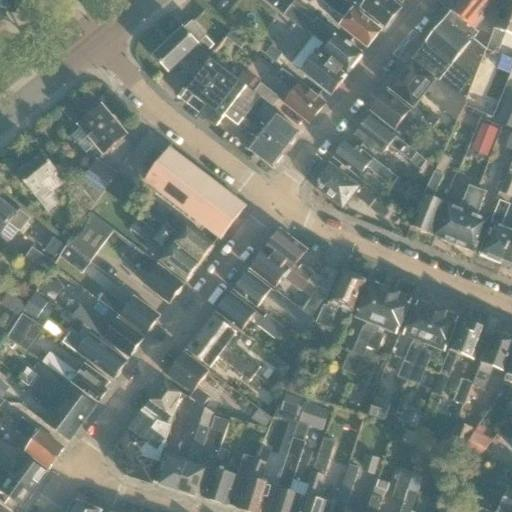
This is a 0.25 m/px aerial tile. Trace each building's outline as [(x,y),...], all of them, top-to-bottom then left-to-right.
[(0,0),(0,24),(15,2),(22,7),(26,0),(0,0)] [(368,47),(382,30),(343,0),(320,0),(329,6),(346,20),(341,26),(368,47)] [(386,28),(402,8),(392,0),(368,0),(361,9),(386,28)] [(459,61),(478,76),(488,50),(474,39),(479,33),(476,30),(484,20),(481,18),(495,1),(493,0),(461,0),(444,21),(471,45),(459,61)] [(511,0),(507,0),(483,65),(491,68),(496,54),(498,54),(502,45),(511,49),(511,0)] [(363,54),(317,20),(318,18),(295,1),(284,16),(306,33),(307,33),(314,38),(293,64),(301,71),(299,72),(332,96),(344,81),(343,80),(347,75),(363,54)] [(411,111),(419,117),(434,128),(439,121),(424,110),(425,109),(419,103),(428,91),(433,95),(430,99),(458,122),(469,105),(468,104),(478,76),(459,61),(471,45),(444,21),(425,45),(413,60),(413,59),(389,89),(413,109),(411,111)] [(215,46),(207,38),(200,30),(191,38),(184,30),(155,58),(170,74),(170,73),(184,87),(200,70),(192,61),(188,65),(184,60),(199,47),(198,46),(202,43),(210,51),(215,46)] [(276,63),(282,54),(272,46),(265,55),(276,63)] [(217,127),(225,117),(247,88),(211,61),(182,100),(217,127)] [(310,124),(321,110),(319,108),(324,102),(282,70),(276,78),(287,87),(285,90),(290,94),(285,100),(287,102),(285,105),(310,124)] [(239,78),(254,90),(260,82),(248,74),(247,76),(243,73),(239,78)] [(260,99),(265,103),(273,108),(280,99),(261,85),(254,94),(260,99)] [(245,119),(250,112),(253,108),(260,99),(254,94),(247,88),(225,117),(255,139),(247,149),(275,170),(289,152),(245,119)] [(411,111),(386,92),(371,112),(396,131),(406,118),(430,137),(436,129),(434,128),(419,117),(411,111),(411,110),(411,111)] [(511,128),(511,98),(508,97),(497,122),(511,128)] [(258,112),(265,103),(260,99),(253,108),(258,112)] [(99,109),(96,106),(87,114),(90,117),(80,126),(83,130),(73,138),(87,155),(97,146),(105,156),(128,136),(102,106),(99,109)] [(264,127),(260,124),(262,121),(250,112),(245,119),(289,152),(302,135),(274,114),(264,127)] [(435,167),(370,117),(365,124),(362,124),(357,130),(358,133),(356,136),(382,156),(390,146),(421,170),(419,172),(428,179),(433,173),(432,171),(435,167)] [(495,127),(483,123),(477,138),(488,143),(495,127)] [(498,145),(511,150),(511,134),(504,131),(498,145)] [(373,160),(348,141),(334,159),(359,178),(367,168),(392,187),(399,179),(373,159),(373,160)] [(169,148),(163,157),(154,150),(150,150),(139,164),(140,168),(149,175),(144,181),(221,239),(246,206),(169,148)] [(66,183),(43,154),(29,166),(25,164),(19,169),(21,172),(18,175),(49,213),(65,199),(58,190),(66,183)] [(443,156),(435,172),(444,176),(451,160),(443,156)] [(80,183),(97,204),(117,175),(99,162),(80,183)] [(376,200),(360,187),(330,165),(315,184),(315,188),(343,210),(353,196),(370,209),(376,200)] [(500,194),(511,199),(511,170),(510,170),(500,194)] [(432,236),(445,203),(433,199),(438,191),(437,191),(444,176),(435,172),(424,196),(411,228),(420,231),(421,233),(429,234),(432,236)] [(87,218),(97,204),(80,183),(79,182),(67,192),(73,201),(69,204),(72,207),(76,204),(87,218)] [(403,182),(396,190),(406,198),(413,189),(404,182),(403,182)] [(455,245),(478,189),(470,186),(464,201),(463,201),(460,209),(449,205),(436,237),(439,238),(445,242),(448,242),(455,245)] [(476,253),(489,221),(478,216),(481,208),(487,193),(478,189),(455,245),(463,248),(464,250),(471,251),(476,253)] [(370,209),(383,219),(390,211),(376,200),(370,209)] [(0,234),(9,242),(17,232),(23,237),(32,226),(28,223),(31,220),(20,211),(17,216),(0,202),(0,234)] [(511,237),(511,231),(500,227),(509,205),(500,202),(492,219),(492,224),(480,255),(490,259),(492,261),(501,265),(511,237)] [(158,230),(164,223),(167,219),(153,208),(144,219),(158,230)] [(68,246),(90,263),(115,232),(92,214),(68,246)] [(138,220),(130,230),(147,244),(156,233),(142,222),(138,220)] [(165,224),(160,232),(200,264),(207,256),(209,256),(213,250),(213,248),(214,246),(186,224),(176,237),(172,234),(175,231),(165,224)] [(250,270),(276,289),(284,277),(303,291),(303,290),(309,295),(314,288),(329,299),(338,273),(326,269),(318,278),(298,263),(307,251),(280,230),(250,270)] [(200,264),(160,232),(153,240),(162,247),(165,244),(168,247),(158,260),(186,282),(188,280),(191,279),(195,274),(195,271),(200,264)] [(511,237),(501,265),(511,269),(511,268),(511,237)] [(122,257),(138,269),(140,267),(151,276),(144,285),(170,304),(177,296),(179,295),(183,291),(182,289),(185,286),(132,245),(122,257)] [(60,257),(80,272),(82,274),(90,263),(68,246),(60,257)] [(23,262),(47,278),(56,264),(32,248),(23,262)] [(276,294),(248,273),(242,281),(238,284),(236,288),(234,291),(258,309),(267,297),(310,330),(316,323),(277,293),(276,294)] [(359,277),(354,277),(343,273),(329,307),(325,306),(318,324),(331,329),(340,307),(355,313),(367,283),(365,282),(359,277)] [(40,291),(54,302),(64,289),(50,278),(40,291)] [(368,348),(392,291),(384,288),(377,284),(374,284),(371,283),(357,318),(368,323),(366,327),(365,327),(353,355),(362,359),(364,359),(369,348),(368,348)] [(128,306),(114,295),(99,284),(93,291),(101,297),(99,300),(147,336),(149,333),(154,330),(155,325),(161,317),(135,297),(128,306)] [(402,295),(392,291),(368,348),(369,348),(379,352),(385,335),(381,334),(383,329),(399,335),(414,300),(410,299),(408,296),(402,295)] [(231,293),(216,312),(241,332),(250,321),(274,340),(283,329),(266,316),(264,319),(231,293)] [(36,295),(25,311),(38,320),(49,304),(36,295)] [(430,305),(425,302),(423,304),(420,303),(406,337),(414,340),(401,372),(411,376),(415,367),(416,367),(439,310),(431,307),(430,305)] [(112,329),(97,318),(80,306),(73,316),(130,358),(132,355),(136,352),(138,347),(145,339),(118,320),(112,329)] [(439,310),(416,367),(426,371),(433,354),(427,351),(429,346),(445,353),(459,318),(456,317),(455,315),(450,313),(448,314),(439,310)] [(6,339),(17,346),(33,322),(22,315),(6,339)] [(256,375),(261,369),(234,348),(242,337),(214,316),(201,333),(244,366),(256,375)] [(470,325),(463,322),(450,353),(450,352),(441,374),(449,378),(456,360),(461,362),(463,357),(474,361),(487,329),(484,328),(482,325),(477,323),(474,324),(471,323),(470,325)] [(87,345),(80,340),(71,333),(63,344),(114,381),(115,378),(118,378),(122,373),(122,370),(128,362),(94,336),(87,345)] [(244,366),(201,333),(187,351),(211,369),(219,358),(251,382),(256,375),(244,366)] [(511,337),(506,335),(503,336),(495,333),(482,365),(481,364),(473,384),(473,385),(485,391),(494,369),(504,373),(511,354),(511,337)] [(369,348),(364,359),(376,364),(381,353),(379,352),(369,348)] [(78,374),(63,363),(50,354),(43,364),(98,404),(108,390),(105,388),(110,382),(85,364),(78,374)] [(209,373),(185,354),(168,377),(192,395),(190,398),(203,408),(210,398),(197,389),(209,373)] [(342,370),(355,376),(362,359),(353,355),(351,354),(348,356),(342,370)] [(511,366),(500,398),(511,402),(511,400),(511,366)] [(65,396),(37,376),(27,368),(19,380),(28,387),(30,385),(38,392),(33,400),(49,411),(51,407),(55,410),(45,424),(70,442),(96,407),(71,388),(65,396)] [(272,385),(284,394),(292,383),(280,374),(272,385)] [(436,384),(445,388),(449,378),(441,374),(440,374),(436,384)] [(473,384),(462,380),(453,402),(464,407),(473,385),(473,384)] [(0,397),(2,400),(10,389),(0,381),(0,397)] [(174,418),(181,394),(164,381),(150,401),(151,401),(174,418)] [(281,412),(298,418),(304,401),(286,395),(281,412)] [(369,416),(384,421),(390,404),(375,399),(369,416)] [(159,464),(174,418),(151,401),(144,411),(143,411),(131,427),(116,448),(120,459),(156,471),(159,464)] [(299,423),(323,432),(330,412),(307,403),(299,423)] [(189,424),(209,431),(214,414),(195,404),(189,424)] [(251,420),(264,429),(272,419),(259,409),(251,420)] [(397,425),(413,430),(418,414),(402,409),(397,425)] [(50,470),(65,449),(23,418),(15,429),(24,436),(20,441),(29,448),(26,452),(50,470)] [(227,422),(215,418),(211,433),(222,436),(227,422)] [(449,442),(464,449),(473,429),(457,423),(449,442)] [(198,465),(209,431),(189,424),(186,434),(191,435),(189,440),(195,442),(179,492),(189,495),(190,497),(196,499),(198,498),(200,498),(209,469),(198,465)] [(487,430),(478,426),(466,451),(481,459),(493,442),(484,437),(487,430)] [(502,436),(511,441),(511,429),(506,427),(502,436)] [(315,497),(317,492),(318,492),(336,437),(326,433),(300,511),(329,511),(333,502),(315,497)] [(179,492),(195,442),(189,440),(191,435),(186,434),(178,459),(166,455),(157,485),(160,486),(161,488),(167,490),(169,488),(179,492)] [(306,443),(292,439),(272,503),(273,504),(270,511),(295,511),(301,496),(291,493),(306,443)] [(267,464),(272,453),(262,448),(256,459),(267,464)] [(238,477),(225,473),(231,453),(221,449),(205,500),(208,501),(210,504),(216,506),(221,505),(229,507),(233,492),(236,493),(241,478),(247,480),(254,460),(244,457),(238,477)] [(11,466),(7,463),(0,458),(2,455),(0,453),(0,470),(1,471),(2,469),(3,469),(2,469),(11,475),(10,476),(34,493),(48,473),(20,454),(11,466)] [(362,471),(375,475),(380,461),(367,457),(362,471)] [(152,485),(156,471),(120,459),(126,476),(152,485)] [(261,511),(264,504),(268,505),(274,487),(255,481),(257,477),(260,478),(265,464),(255,461),(248,479),(238,511),(242,511),(261,511)] [(352,511),(343,509),(344,505),(347,506),(360,469),(350,466),(334,511),(352,511)] [(0,498),(1,500),(7,504),(10,499),(24,508),(34,493),(10,476),(11,475),(2,469),(3,469),(2,469),(1,471),(0,470),(0,498)] [(405,502),(408,491),(414,474),(402,470),(393,498),(405,502)] [(511,511),(511,482),(498,475),(490,489),(506,498),(498,511),(511,511)] [(379,511),(383,500),(387,492),(390,485),(379,481),(368,511),(379,511)] [(411,511),(418,494),(408,491),(405,502),(401,511),(411,511)] [(7,504),(1,500),(0,498),(0,511),(9,511),(4,508),(7,504)] [(74,504),(69,511),(101,511),(100,510),(89,508),(80,503),(74,504)]
